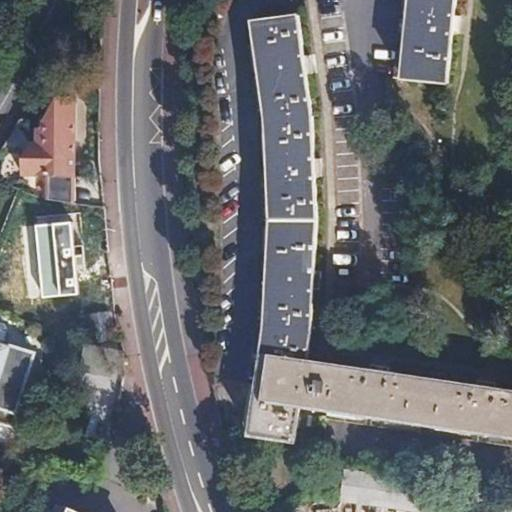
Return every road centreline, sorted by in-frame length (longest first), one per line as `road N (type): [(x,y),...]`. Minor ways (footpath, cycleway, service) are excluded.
road 1 (tertiary): [(127,0),(135,318),(187,511)]
road 2 (tertiary): [(219,511),(168,315),(159,0)]
